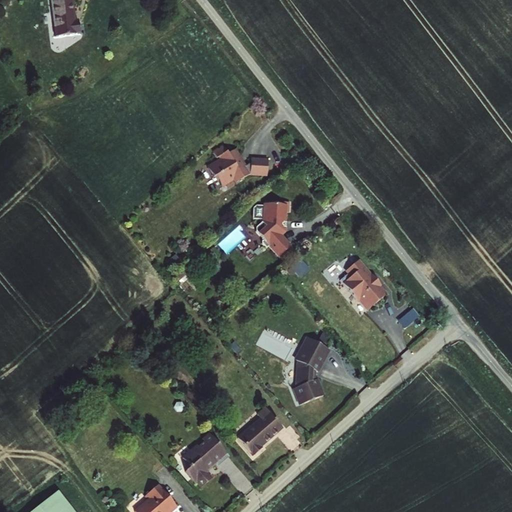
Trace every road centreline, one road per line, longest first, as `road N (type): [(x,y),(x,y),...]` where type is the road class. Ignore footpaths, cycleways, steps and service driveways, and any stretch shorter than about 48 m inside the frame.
road 1 (unclassified): [(200,0),(457,324)]
road 2 (unclassified): [(457,324),(248,511)]
